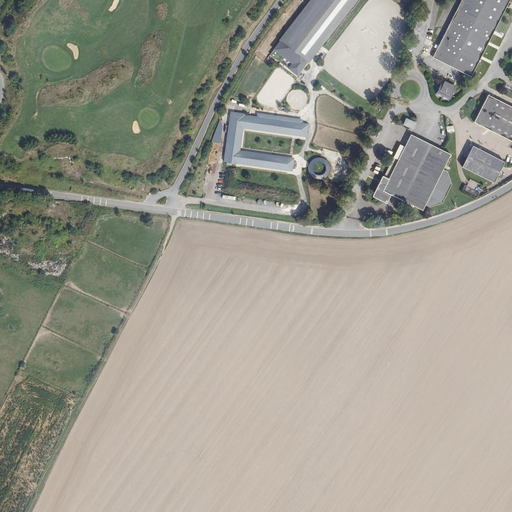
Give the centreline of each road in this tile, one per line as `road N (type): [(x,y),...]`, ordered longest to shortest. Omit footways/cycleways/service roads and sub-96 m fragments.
road 1 (tertiary): [(511,186),(442,218),(378,233),(0,188)]
road 2 (track): [(32,511),(179,211)]
road 3 (track): [(311,75),(312,131),(300,155),(297,214)]
